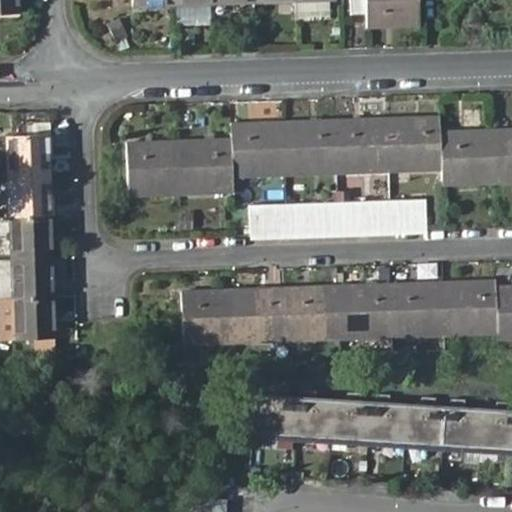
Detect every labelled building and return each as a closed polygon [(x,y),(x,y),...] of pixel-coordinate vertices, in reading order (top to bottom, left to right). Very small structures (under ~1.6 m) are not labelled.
[(0,0),(0,13),(14,13),(13,0),(0,0)] [(348,0),(349,14),(365,13),(365,27),(417,24),(415,0),(348,0)] [(511,127),(437,130),(436,115),(229,122),(229,138),(123,141),(125,194),(232,190),(231,175),(282,173),(438,168),(439,183),(493,181),(511,180),(511,127)] [(3,134),(5,177),(44,175),(43,152),(49,151),(47,131),(3,134)] [(44,175),(5,177),(7,216),(51,215),(50,193),(46,193),(44,175)] [(245,203),(246,235),(261,234),(423,229),(422,197),(245,203)] [(51,215),(7,216),(9,258),(48,255),(48,233),(52,232),(51,215)] [(48,255),(9,258),(10,299),(54,296),(54,276),(49,276),(48,255)] [(496,339),(511,338),(511,284),(494,285),(493,278),(178,290),(180,344),(495,332),(496,339)] [(54,296),(10,299),(12,338),(52,337),(51,315),(55,315),(54,296)] [(250,398),(248,435),(287,437),(289,400),(282,399),(283,391),(268,390),(268,399),(250,398)] [(289,400),(287,437),(323,439),(326,402),(310,401),(310,393),(296,392),(296,400),(289,400)] [(360,442),(362,404),(356,404),(356,395),(342,394),(342,403),(326,402),(323,439),(360,442)] [(397,443),(399,406),(383,405),(384,397),(370,396),(369,404),(362,404),(360,442),(397,443)] [(434,446),(436,408),(429,408),(430,399),(415,399),(415,407),(399,406),(397,443),(434,446)] [(472,448),(474,410),(458,409),(458,401),(444,400),(444,409),(436,408),(434,446),(472,448)] [(508,450),(510,412),(504,412),(504,403),(490,403),(490,411),(474,410),(472,448),(508,450)] [(224,511),(225,504),(191,503),(190,511),(224,511)]
